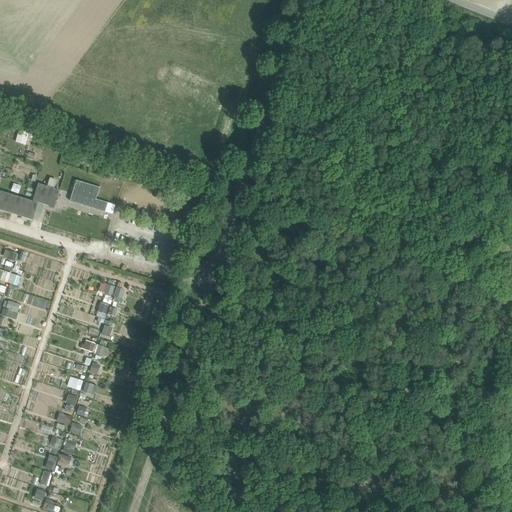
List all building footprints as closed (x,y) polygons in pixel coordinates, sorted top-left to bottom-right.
[(18,129),(15,141),(25,144),(28,132),(18,129)] [(28,151),(26,157),(33,159),(35,154),(28,151)] [(107,202),(103,201),(96,199),(99,187),(76,180),(69,201),(105,211),(107,202)] [(48,206),(54,207),(59,190),(38,183),(32,201),(0,190),(0,209),(32,220),(34,214),(39,215),(43,204),(48,205),(48,206)] [(58,247),(60,257),(67,256),(65,246),(58,247)] [(18,253),(5,249),(2,258),(15,262),(18,253)] [(4,267),(21,273),(22,270),(5,264),(4,267)] [(20,274),(3,269),(0,277),(17,283),(20,274)] [(97,290),(113,294),(116,285),(99,281),(97,290)] [(113,294),(122,298),(125,288),(116,285),(113,294)] [(0,307),(0,313),(16,319),(21,304),(3,298),(0,307)] [(101,301),(98,310),(115,315),(118,307),(101,301)] [(112,326),(104,322),(100,333),(108,336),(112,326)] [(84,338),(81,347),(107,356),(110,347),(84,338)] [(93,361),(90,371),(97,373),(100,364),(93,361)] [(84,380),(81,390),(95,395),(98,385),(84,380)] [(77,396),(68,393),(63,409),(72,412),(77,396)] [(72,416),(59,412),(56,421),(69,424),(72,416)] [(83,425),(73,421),(70,430),(79,434),(83,425)] [(76,444),(52,436),(48,445),(72,453),(76,444)] [(59,456),(48,453),(44,467),(55,470),(59,456)] [(43,469),(38,484),(47,487),(52,472),(43,469)] [(46,501),(44,508),(53,511),(55,505),(46,501)]
